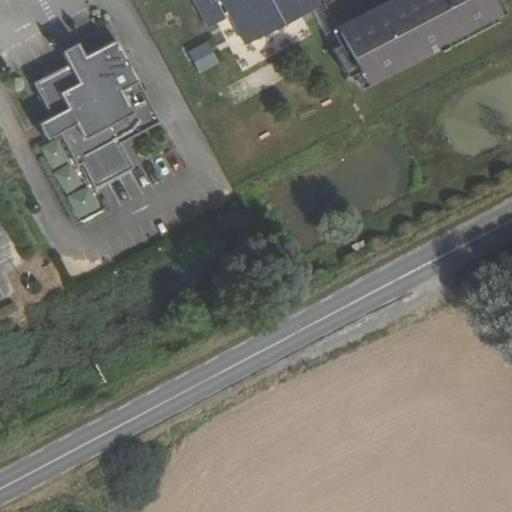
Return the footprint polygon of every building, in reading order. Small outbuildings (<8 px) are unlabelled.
[(237,13),(229,0),(210,0),(212,4),(222,21),(237,13)] [(238,0),(259,41),(335,2),(334,0),(238,0)] [(367,16),(351,24),(381,83),(511,13),(511,0),(410,0),(370,21),(367,16)] [(168,123),(125,40),(93,57),(86,43),(80,46),(69,51),(77,65),(41,84),(59,117),(46,123),(53,141),(68,133),(85,167),(89,164),(102,189),(141,169),(128,144),(168,123)] [(207,42),(189,50),(200,76),(218,68),(207,42)]
